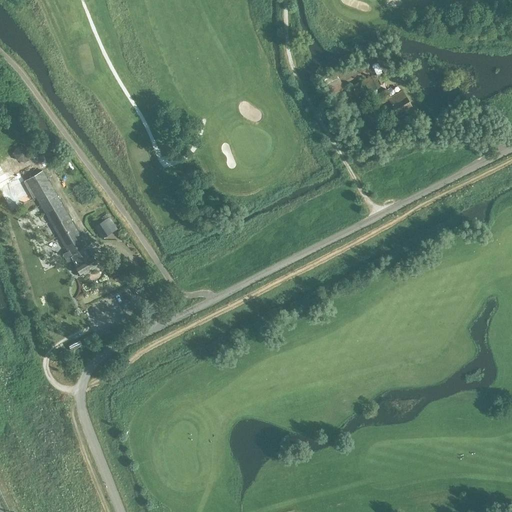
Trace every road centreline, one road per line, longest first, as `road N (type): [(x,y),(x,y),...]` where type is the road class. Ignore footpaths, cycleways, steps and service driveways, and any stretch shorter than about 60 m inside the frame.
road 1 (unclassified): [(119,511),(79,402),(91,368),(511,146)]
road 2 (unknown): [(415,210),(70,391),(76,433),(108,511)]
road 3 (unknown): [(511,160),(415,210),(382,214)]
